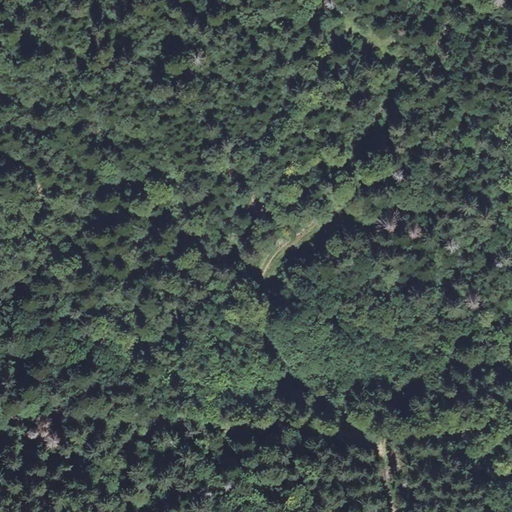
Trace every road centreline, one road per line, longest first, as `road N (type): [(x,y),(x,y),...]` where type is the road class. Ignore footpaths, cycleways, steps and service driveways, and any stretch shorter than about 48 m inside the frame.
road 1 (track): [(392,511),(365,436),(286,374),(262,333),(256,302),(276,250),(352,181),(376,115),(402,76),(444,40),(454,0)]
road 2 (track): [(365,436),(199,437),(36,423),(0,431)]
